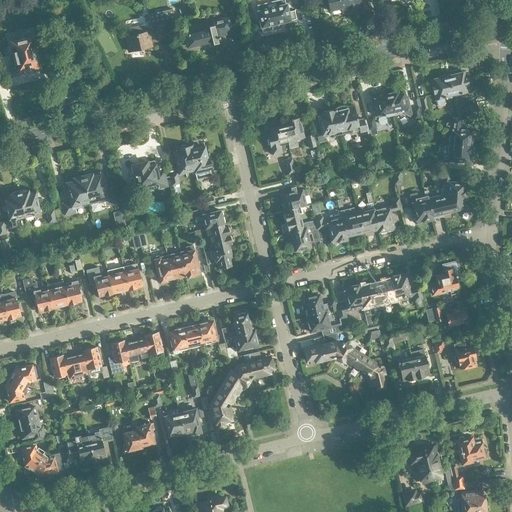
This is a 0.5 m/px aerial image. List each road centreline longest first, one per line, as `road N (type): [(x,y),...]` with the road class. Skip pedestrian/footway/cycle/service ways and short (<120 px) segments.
road 1 (tertiary): [(226,89),(509,21)]
road 2 (residential): [(0,350),(272,288)]
road 3 (tertiary): [(0,144),(226,89)]
road 4 (residential): [(272,288),(491,235)]
road 5 (residential): [(491,235),(509,21)]
road 6 (residential): [(511,393),(309,438)]
road 7 (residential): [(272,288),(226,89)]
road 8 (residential): [(309,438),(272,288)]
road 9 (residential): [(238,456),(103,489)]
